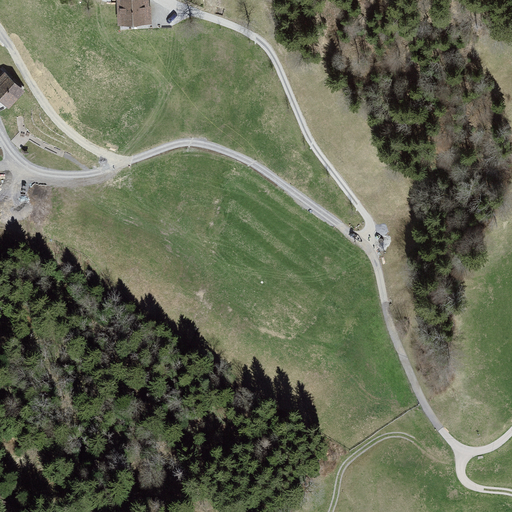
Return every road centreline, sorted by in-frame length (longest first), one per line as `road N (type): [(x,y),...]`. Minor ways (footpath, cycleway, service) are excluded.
road 1 (track): [(361,244),(369,225),(309,144),(269,48),(168,0)]
road 2 (track): [(0,29),(37,96),(86,149),(124,166)]
road 3 (track): [(461,465),(401,433),(380,434),(338,473),(328,511)]
